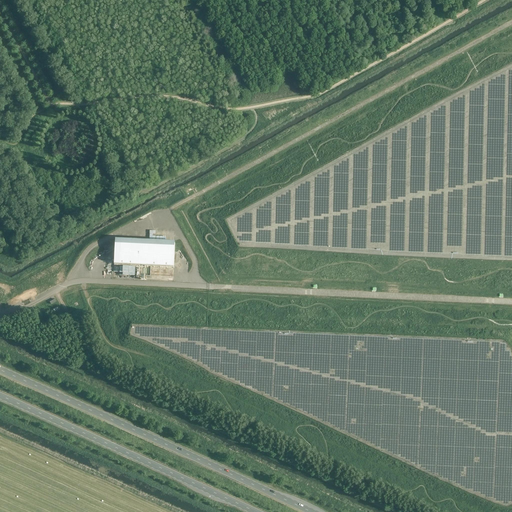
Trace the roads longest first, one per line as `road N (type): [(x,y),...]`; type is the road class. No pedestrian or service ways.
road 1 (track): [(483,0),(312,96),(224,109),(166,96),(50,105),(0,12)]
road 2 (primary): [(310,511),(0,369)]
road 3 (primary): [(0,395),(255,511)]
